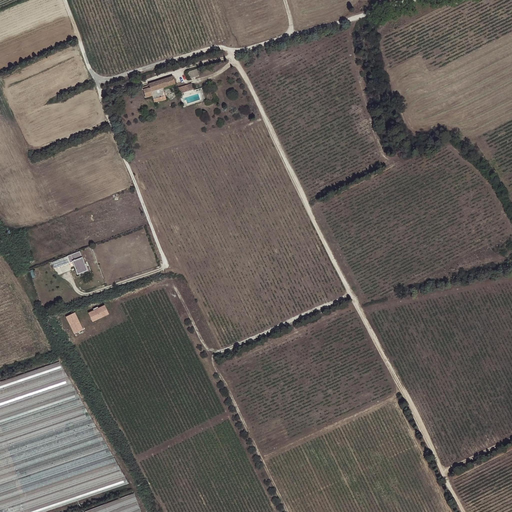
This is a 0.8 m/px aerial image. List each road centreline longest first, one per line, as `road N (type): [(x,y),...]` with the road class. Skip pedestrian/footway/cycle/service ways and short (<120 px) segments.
road 1 (track): [(232,50),(464,511)]
road 2 (track): [(350,294),(215,351),(170,284),(109,304)]
road 3 (track): [(65,0),(89,68),(105,81),(289,32)]
road 4 (track): [(99,79),(165,262),(159,269)]
road 5 (track): [(215,351),(215,369),(287,511)]
road 6 (track): [(289,32),(411,0)]
